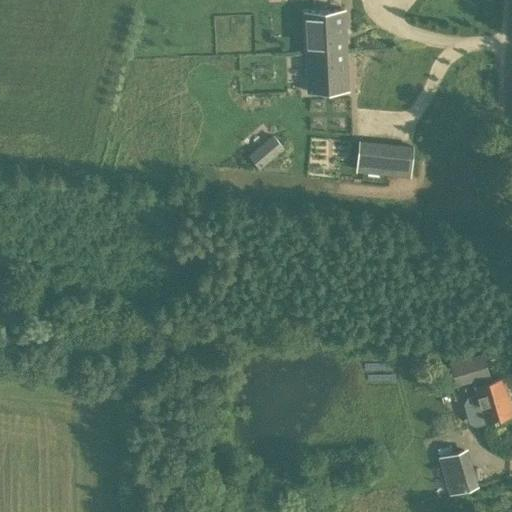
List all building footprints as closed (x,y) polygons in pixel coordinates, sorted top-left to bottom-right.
[(304,11),(306,51),(345,49),(343,9),(304,11)] [(347,89),(345,49),(306,51),(308,91),(347,89)] [(247,153),(259,168),(284,146),(272,132),(247,153)] [(409,174),(412,147),(359,141),(356,169),(409,174)] [(511,413),(502,378),(491,381),(482,352),(448,362),(455,385),(472,380),(476,393),(466,396),(463,403),(468,421),(474,425),(484,422),(511,413)] [(463,450),(440,457),(450,492),(474,485),(463,450)]
